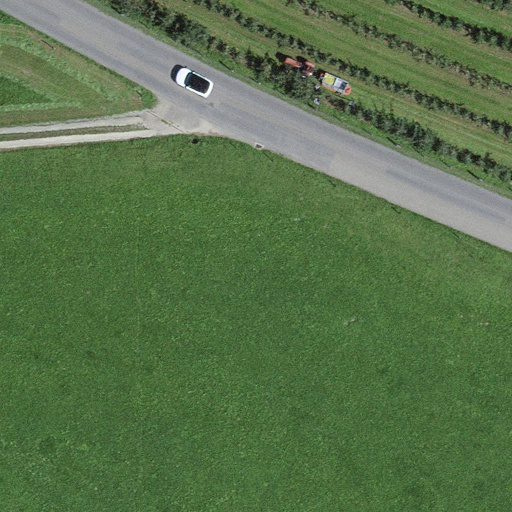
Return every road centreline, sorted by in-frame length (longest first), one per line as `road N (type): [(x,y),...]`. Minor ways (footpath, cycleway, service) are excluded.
road 1 (unclassified): [(511,224),(206,104),(29,0)]
road 2 (track): [(0,134),(166,125),(206,104)]
